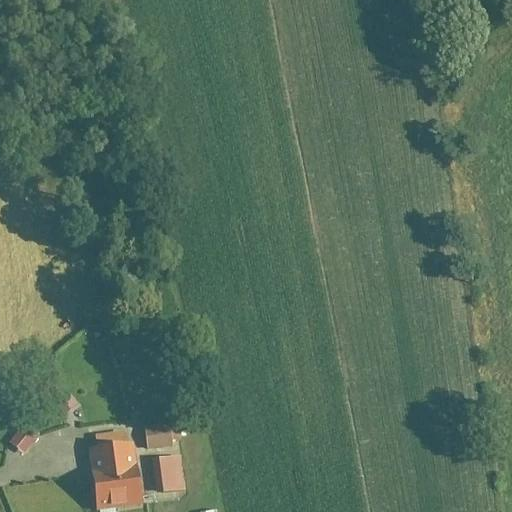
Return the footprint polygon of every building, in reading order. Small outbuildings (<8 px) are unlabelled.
[(33,395),(54,421),(74,405),(53,379),(33,395)] [(117,468),(112,424),(67,429),(74,483),(84,482),(87,511),(123,511),(137,510),(132,466),(117,468)] [(17,456),(36,438),(23,425),(4,442),(17,456)] [(139,437),(141,454),(167,451),(165,434),(139,437)] [(153,496),(179,494),(176,459),(150,461),(153,496)]
